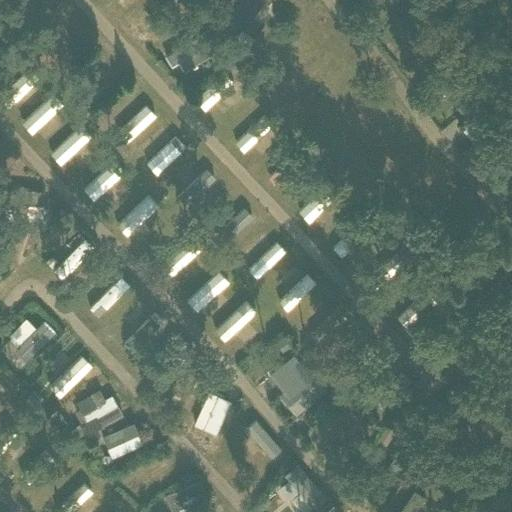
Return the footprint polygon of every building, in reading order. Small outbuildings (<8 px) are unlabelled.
[(230,0),(230,1),(252,17),(264,0),(230,0)] [(438,29),(416,3),(397,19),(419,45),(438,29)] [(134,28),(149,39),(155,31),(140,19),(134,28)] [(169,65),(176,60),(182,69),(215,49),(202,29),(162,53),(169,65)] [(454,65),(436,81),(467,115),(484,100),(454,65)] [(0,97),(8,105),(30,82),(19,72),(0,92),(0,97)] [(86,79),(76,89),(86,100),(96,90),(86,79)] [(143,102),(115,129),(126,141),(154,114),(143,102)] [(173,133),(145,162),(157,173),(185,145),(173,133)] [(511,158),(510,161),(511,162),(511,138),(502,148),(511,158)] [(80,186),(90,198),(126,170),(116,157),(80,186)] [(148,193),(115,222),(126,234),(159,206),(148,193)] [(472,261),(482,272),(480,273),(488,282),(511,260),(493,241),(472,261)] [(276,242),(248,267),(255,275),(283,250),(276,242)] [(163,277),(192,257),(184,245),(155,265),(163,277)] [(511,294),(511,260),(488,282),(496,290),(498,288),(508,299),(511,294)] [(196,311),(230,280),(219,267),(184,298),(196,311)] [(307,273),(276,298),(285,308),(315,283),(307,273)] [(120,274),(87,304),(95,314),(129,283),(120,274)] [(24,316),(5,337),(27,358),(53,329),(41,318),(34,326),(24,316)] [(283,352),(291,346),(285,337),(276,343),(283,352)] [(264,377),(298,412),(324,388),(291,352),(264,377)] [(0,366),(0,406),(2,409),(22,384),(0,366)] [(191,423),(214,432),(228,398),(206,389),(191,423)] [(111,394),(77,412),(87,431),(121,413),(111,394)] [(228,402),(221,419),(229,422),(236,406),(228,402)] [(272,457),(283,446),(255,417),(244,428),(272,457)] [(99,435),(110,457),(141,441),(131,420),(99,435)] [(0,445),(1,447),(16,431),(5,421),(0,426),(0,445)] [(511,428),(507,426),(499,439),(511,447),(511,428)] [(415,457),(401,448),(379,480),(392,489),(415,457)] [(43,449),(20,474),(29,482),(51,457),(43,449)] [(511,468),(487,453),(478,466),(511,487),(511,468)] [(273,484),(297,511),(308,501),(313,508),(327,495),(297,463),(273,484)] [(484,491),(450,464),(440,476),(474,503),(484,491)] [(171,507),(204,492),(198,479),(165,494),(171,507)] [(83,503),(92,487),(82,481),(72,497),(83,503)] [(420,511),(428,501),(415,492),(400,511),(420,511)]
